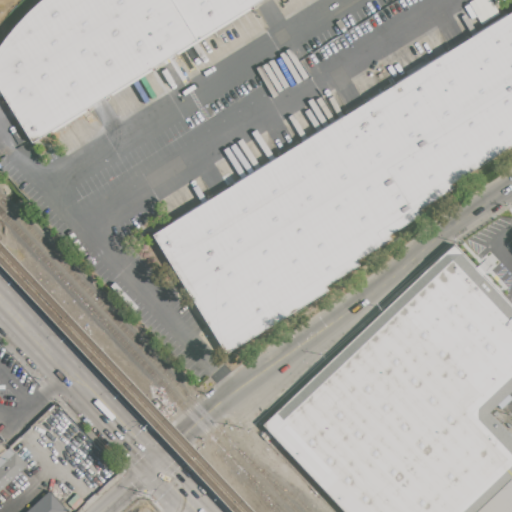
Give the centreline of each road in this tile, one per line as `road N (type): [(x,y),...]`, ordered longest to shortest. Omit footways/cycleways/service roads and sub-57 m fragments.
road 1 (residential): [(511,187),(234,396),(159,463)]
road 2 (secondary): [(0,295),(97,398)]
